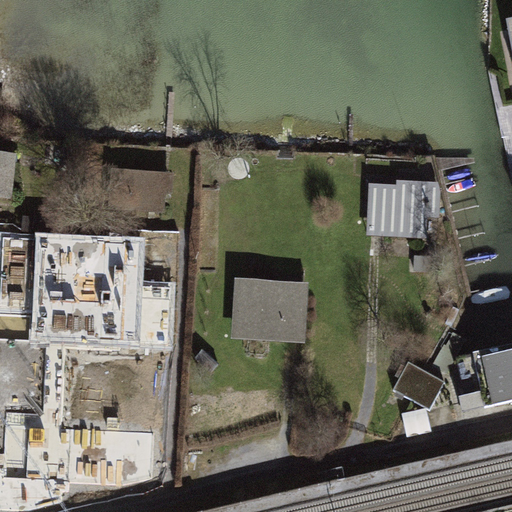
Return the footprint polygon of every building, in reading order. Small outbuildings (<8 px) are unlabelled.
[(0,197),(12,199),(17,154),(0,151),(0,197)] [(173,184),(110,181),(108,221),(171,224),(173,184)] [(368,195),(366,245),(425,248),(426,228),(441,229),(442,194),(393,192),(393,197),(368,195)] [(308,294),(234,289),(231,349),(305,353),(308,294)] [(511,359),(471,367),(482,420),(511,414),(511,359)] [(408,363),(395,393),(433,411),(447,381),(408,363)]
